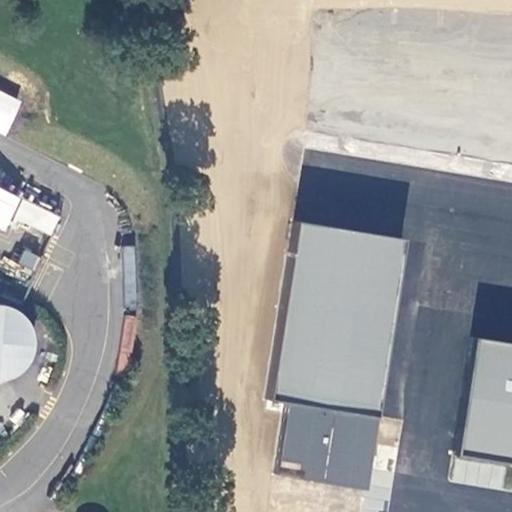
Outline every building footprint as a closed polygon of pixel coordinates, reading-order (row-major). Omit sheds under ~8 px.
[(0,129),(8,132),(23,96),(0,85),(0,129)] [(50,236),(61,212),(0,184),(0,227),(5,230),(10,219),(50,236)] [(300,223),(271,396),(379,414),(409,241),(300,223)] [(34,270),(38,254),(22,250),(18,266),(34,270)] [(511,346),(484,342),(466,450),(511,458),(511,346)] [(444,499),(412,494),(409,511),(494,511),(498,490),(446,483),(444,499)]
